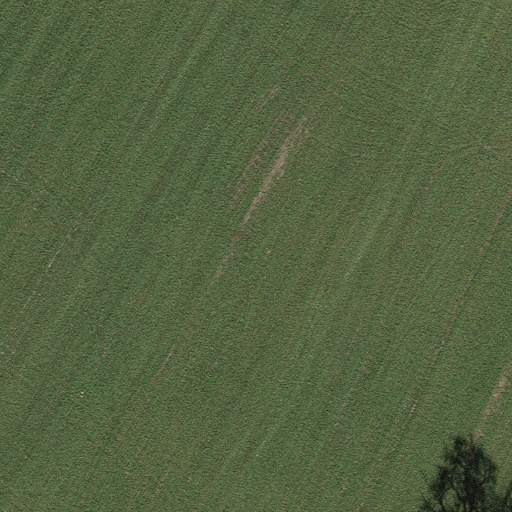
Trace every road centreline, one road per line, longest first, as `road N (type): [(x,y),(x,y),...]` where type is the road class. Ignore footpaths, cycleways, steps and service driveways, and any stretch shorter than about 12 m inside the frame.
road 1 (motorway): [(511,108),(375,111),(0,93)]
road 2 (motorway): [(0,408),(511,422)]
